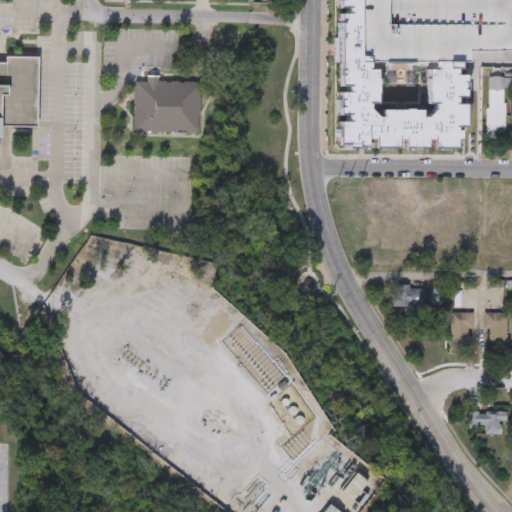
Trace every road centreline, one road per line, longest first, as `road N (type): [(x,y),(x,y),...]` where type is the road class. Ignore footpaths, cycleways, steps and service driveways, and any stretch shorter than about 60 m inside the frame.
road 1 (secondary): [(310,0),(315,203),(382,348),(493,511)]
road 2 (residential): [(94,15),(65,19),(57,51),(94,56),(90,196),(83,217),(20,279)]
road 3 (residential): [(310,17),(94,15)]
road 4 (residential): [(309,172),(511,169)]
road 5 (residential): [(70,230),(57,195),(57,51)]
